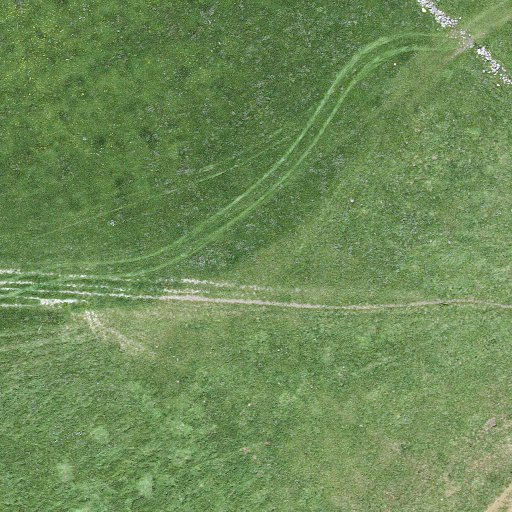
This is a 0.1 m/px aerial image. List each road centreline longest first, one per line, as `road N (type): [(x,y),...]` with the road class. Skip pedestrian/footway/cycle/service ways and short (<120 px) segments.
road 1 (track): [(0,233),(98,210),(330,123),(511,13)]
road 2 (track): [(511,251),(0,272)]
